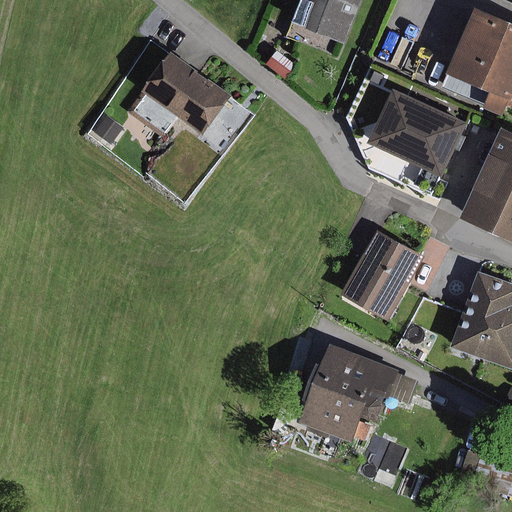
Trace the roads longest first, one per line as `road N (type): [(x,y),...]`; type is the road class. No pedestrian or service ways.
road 1 (residential): [(171,0),(318,124),(349,168),(374,187),(511,253)]
road 2 (residential): [(511,423),(325,330)]
